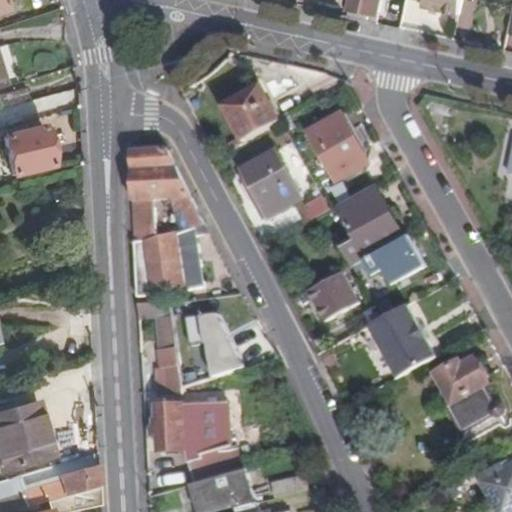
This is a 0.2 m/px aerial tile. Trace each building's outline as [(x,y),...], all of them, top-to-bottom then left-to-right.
[(0,0),(0,10),(9,7),(5,0),(0,0)] [(354,14),(383,21),(387,0),(356,0),(356,4),(354,14)] [(425,0),(425,5),(460,12),(462,0),(425,0)] [(248,142),(283,123),(264,87),(228,107),(248,142)] [(336,180),(369,162),(344,116),(311,134),(336,180)] [(43,126),(5,135),(14,173),(52,164),(43,126)] [(182,234),(205,224),(166,150),(131,152),(132,196),(132,200),(154,199),(170,198),(182,234)] [(272,217),(302,199),(277,154),(245,171),(272,217)] [(405,238),(377,186),(339,207),(357,239),(345,246),(355,265),(405,238)] [(306,225),(330,211),(322,198),(300,211),(306,225)] [(132,200),(133,210),(154,209),(154,199),(132,200)] [(145,251),(147,266),(152,295),(204,287),(197,243),(178,246),(177,236),(171,237),(170,230),(155,231),(154,209),(133,210),(135,252),(145,251)] [(410,235),(405,238),(355,265),(361,276),(370,271),(372,275),(383,268),(392,284),(427,265),(410,235)] [(136,268),(147,266),(145,251),(135,252),(136,268)] [(343,272),(309,290),(326,320),(359,301),(343,272)] [(138,304),(139,320),(172,320),(170,307),(164,304),(138,304)] [(176,306),(170,307),(172,320),(176,347),(179,365),(197,362),(189,308),(177,310),(176,306)] [(437,358),(409,306),(385,319),(369,328),(397,380),(437,358)] [(162,367),(179,365),(176,347),(160,349),(162,367)] [(506,426),(501,416),(504,414),(505,412),(505,409),(505,407),(504,405),(501,404),(498,404),(495,404),(485,385),(490,382),(475,356),(452,369),(449,363),(435,370),(453,403),(446,406),(468,446),(506,426)] [(200,382),(217,376),(213,362),(196,367),(200,382)] [(0,414),(0,472),(51,456),(36,404),(0,414)] [(159,436),(160,450),(186,448),(184,405),(157,407),(158,424),(151,424),(152,436),(159,436)] [(202,456),(208,481),(239,472),(233,448),(202,456)] [(511,458),(480,476),(500,511),(507,511),(511,510),(511,458)] [(0,511),(10,511),(46,502),(66,495),(96,486),(95,467),(37,485),(38,489),(9,498),(0,500),(0,511)] [(247,470),(239,472),(208,481),(193,485),(201,511),(216,511),(237,507),(256,503),(247,470)] [(271,483),(275,499),(307,491),(304,476),(271,483)] [(3,479),(0,479),(0,500),(9,498),(3,479)] [(456,485),(441,493),(446,502),(461,494),(456,485)] [(66,511),(72,511),(98,504),(96,486),(66,495),(66,511)] [(66,511),(66,495),(46,502),(48,510),(41,511),(66,511)] [(256,503),(237,507),(238,511),(261,511),(262,511),(260,502),(256,503)]
